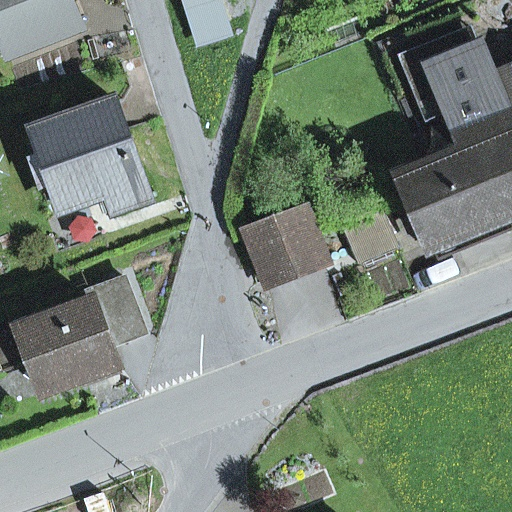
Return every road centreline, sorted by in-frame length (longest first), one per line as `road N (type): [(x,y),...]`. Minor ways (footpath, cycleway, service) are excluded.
road 1 (tertiary): [(511,289),(205,401)]
road 2 (residential): [(141,0),(208,222)]
road 3 (residential): [(270,0),(208,222)]
road 4 (tertiary): [(205,401),(0,478)]
road 5 (residential): [(208,222),(196,330),(205,401)]
road 6 (residential): [(205,401),(213,462),(176,511)]
